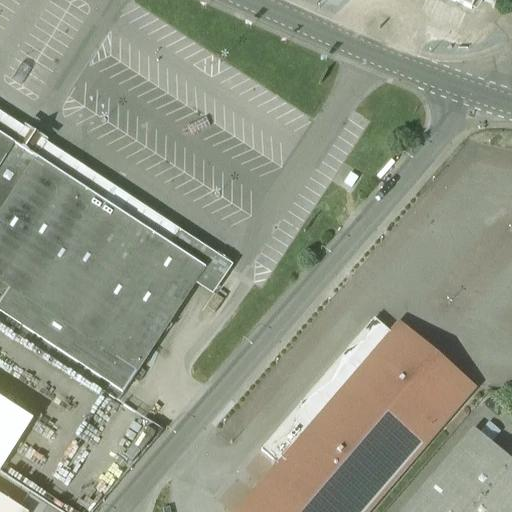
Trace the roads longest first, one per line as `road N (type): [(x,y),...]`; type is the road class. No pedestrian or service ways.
road 1 (unclassified): [(477,99),(122,511)]
road 2 (residential): [(477,99),(239,0)]
